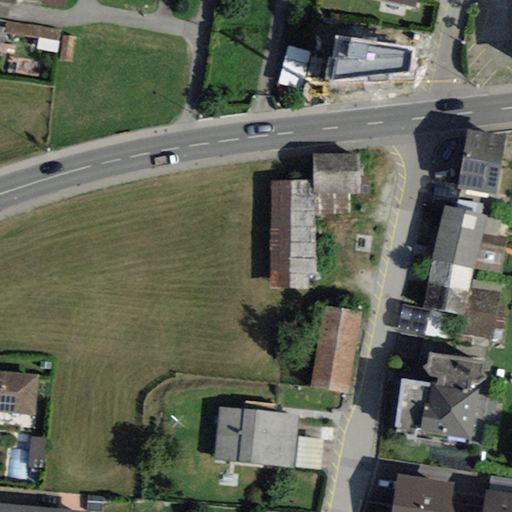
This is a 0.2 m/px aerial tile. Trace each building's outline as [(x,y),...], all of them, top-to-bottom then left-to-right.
[(61,40),(62,31),(7,22),(5,29),(4,33),(61,40)] [(74,63),(77,37),(62,35),(59,61),(74,63)] [(329,57),(325,83),(365,80),(365,83),(392,83),(392,76),(411,75),(414,49),(336,35),(332,58),(329,57)] [(305,91),(313,52),(290,48),(283,86),(305,91)] [(496,195),(505,136),(466,130),(457,189),(496,195)] [(350,195),(360,195),(359,152),(311,153),(311,179),(269,179),(270,289),(308,289),(308,274),(314,274),(314,213),(350,213),(350,195)] [(480,242),(485,215),(444,206),(432,260),(474,269),(480,242)] [(480,242),(474,269),(500,275),(505,247),(480,242)] [(470,289),(474,269),(432,260),(422,307),(464,316),(470,289)] [(500,294),(470,289),(464,316),(460,334),(491,339),(500,294)] [(311,387),(348,393),(361,313),(324,307),(311,387)] [(469,441),(482,363),(431,355),(426,384),(401,380),(393,429),(469,441)] [(38,375),(0,371),(0,412),(35,415),(38,375)] [(299,416),(219,407),(214,459),(293,468),(299,416)] [(482,511),(486,490),(397,475),(391,511),(482,511)] [(511,511),(511,494),(486,490),(482,511),(511,511)]
